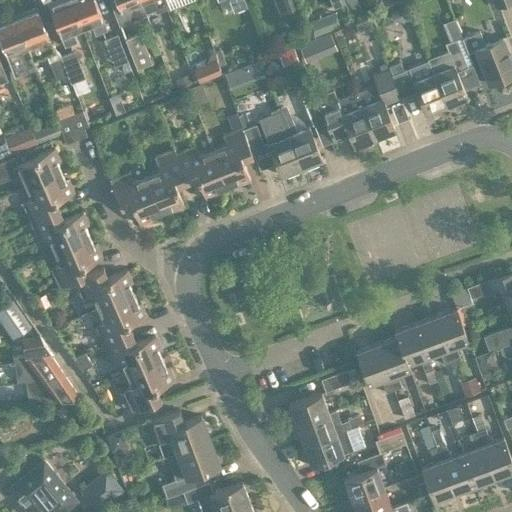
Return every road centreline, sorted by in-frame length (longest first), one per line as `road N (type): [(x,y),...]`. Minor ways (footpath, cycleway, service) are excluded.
road 1 (unclassified): [(154,254),(509,122)]
road 2 (unclassified): [(216,375),(447,288),(453,274),(511,253)]
road 3 (unclassified): [(310,511),(216,375)]
road 4 (unclassified): [(216,375),(154,254)]
road 5 (unclassified): [(82,152),(124,243),(154,254)]
